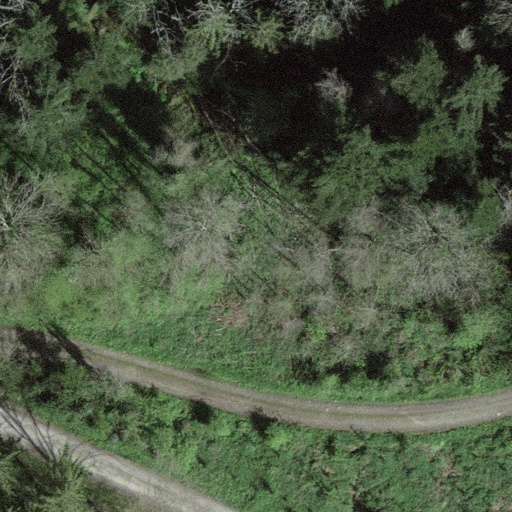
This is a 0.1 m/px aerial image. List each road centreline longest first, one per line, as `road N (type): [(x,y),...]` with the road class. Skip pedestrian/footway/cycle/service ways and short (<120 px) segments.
road 1 (track): [(511,398),(400,416),(318,413),(259,406),(101,357),(0,338)]
road 2 (track): [(0,415),(222,511)]
